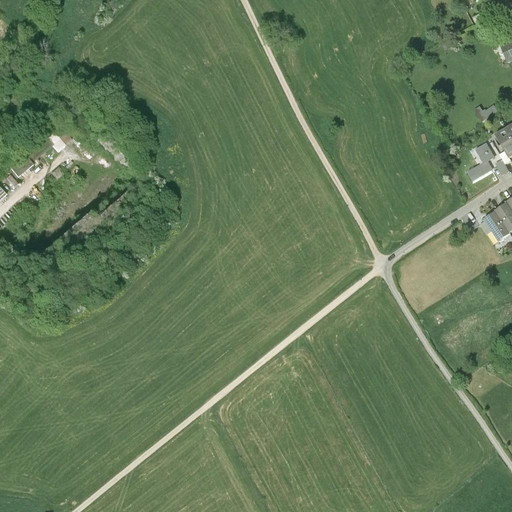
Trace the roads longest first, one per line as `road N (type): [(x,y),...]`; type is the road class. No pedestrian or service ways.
road 1 (track): [(77,511),(380,265)]
road 2 (track): [(380,265),(238,0)]
road 3 (track): [(511,464),(400,308),(380,265)]
road 4 (residential): [(511,180),(380,265)]
